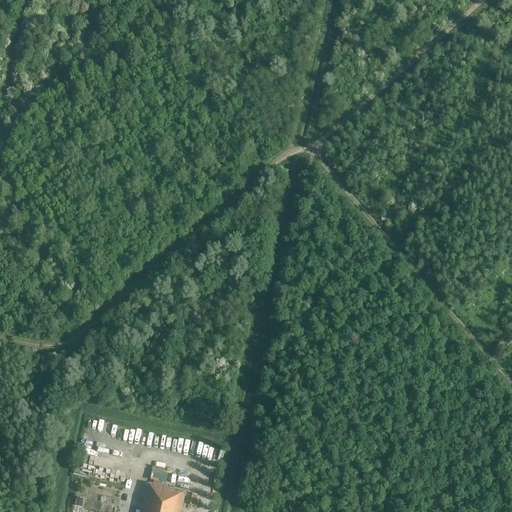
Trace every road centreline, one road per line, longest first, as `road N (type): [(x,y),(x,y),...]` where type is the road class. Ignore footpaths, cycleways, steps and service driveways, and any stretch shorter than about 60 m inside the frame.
road 1 (track): [(0,337),(48,346),(73,339),(284,155),(313,147)]
road 2 (track): [(313,147),(483,0)]
